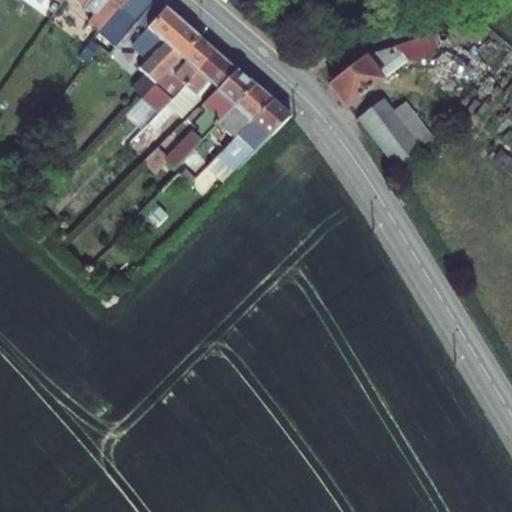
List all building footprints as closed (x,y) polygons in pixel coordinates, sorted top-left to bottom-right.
[(46,0),(59,10),(66,0),(46,0)] [(74,0),(72,3),(81,10),(89,0),(97,0),(104,5),(90,22),(100,30),(123,0),(74,0)] [(150,0),(123,0),(100,30),(120,46),(137,25),(166,52),(147,73),(137,63),(120,79),(143,101),(177,67),(198,45),(150,0)] [(325,79),(345,108),(436,47),(453,41),(448,25),(366,51),(325,79)] [(198,45),(177,67),(184,74),(170,89),(179,98),(215,62),(198,45)] [(208,101),(231,77),(215,62),(179,98),(189,107),(201,94),(208,101)] [(250,94),(231,77),(208,101),(214,107),(204,117),(215,128),(250,94)] [(267,110),(250,94),(215,128),(234,146),(267,110)] [(384,99),(360,116),(394,167),(419,150),(407,133),(420,124),(405,102),(392,111),(384,99)] [(267,110),(234,146),(202,178),(218,194),(285,128),(267,110)] [(420,124),(407,133),(419,150),(431,141),(428,136),(420,124)]
